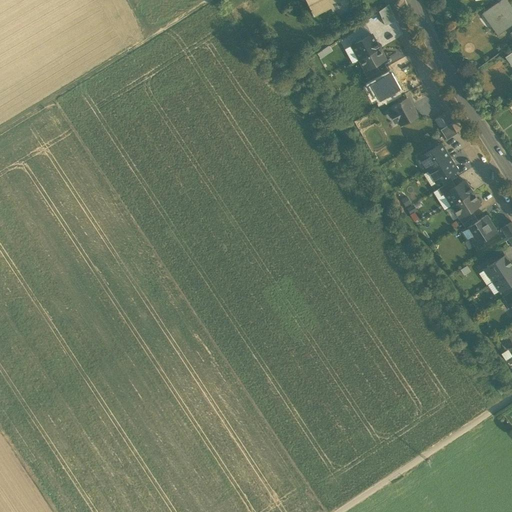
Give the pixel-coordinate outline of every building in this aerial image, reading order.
[(309,10),(312,16),(313,15),(312,14),(330,5),(332,10),(351,1),(350,0),(305,0),(308,5),(310,10),(309,10)] [(491,27),(497,34),(511,23),(511,12),(511,13),(503,1),(503,0),(502,0),(497,4),(482,15),(483,15),(484,14),(493,25),(491,27)] [(379,11),(384,26),(396,21),(389,4),(379,11)] [(303,14),(309,10),(310,10),(308,5),(300,9),(303,14)] [(371,34),(351,45),(359,59),(379,48),(371,34)] [(352,63),(359,59),(351,45),(344,49),(352,63)] [(328,46),(317,53),(320,59),(332,51),(328,46)] [(365,70),(376,64),(385,59),(379,48),(359,59),(365,70)] [(363,71),(367,78),(379,71),(376,64),(365,70),(363,71)] [(391,71),(370,83),(379,101),(382,99),(398,90),(401,89),(391,71)] [(382,99),(385,104),(401,96),(398,90),(382,99)] [(407,99),(392,107),(395,112),(391,114),(395,121),(398,119),(401,123),(416,115),(407,99)] [(440,129),(450,123),(444,113),(434,119),(440,129)] [(440,129),(447,140),(457,133),(450,123),(440,129)] [(419,157),(428,170),(449,156),(441,144),(419,157)] [(457,169),(449,156),(428,170),(428,171),(436,183),(440,180),(454,171),(457,169)] [(431,186),(436,183),(428,171),(423,174),(431,186)] [(454,171),(440,180),(443,185),(452,180),(457,177),(454,171)] [(444,193),(455,186),(452,180),(443,185),(436,189),(441,196),(444,194),(444,193)] [(451,205),(472,192),(464,180),(455,186),(444,193),(444,194),(451,205)] [(444,210),(446,209),(451,205),(444,194),(441,196),(436,189),(432,192),(444,210)] [(459,217),(471,210),(479,205),(472,192),(451,205),(458,216),(459,217)] [(458,216),(451,205),(446,209),(452,220),(458,216)] [(458,217),(462,224),(474,216),(471,210),(459,217),(458,217)] [(470,237),(475,245),(496,231),(486,215),(478,221),(465,229),(462,231),(467,239),(470,237)] [(462,224),(465,229),(478,221),(474,216),(462,224)] [(501,228),(508,238),(511,235),(511,222),(501,228)] [(493,281),(511,268),(511,266),(505,255),(484,269),(489,276),(490,276),(493,281)] [(511,268),(493,281),(499,290),(500,291),(511,282),(511,268)] [(511,282),(500,291),(499,290),(498,291),(502,296),(511,289),(511,282)] [(511,289),(502,296),(507,303),(508,302),(511,298),(511,289)]
